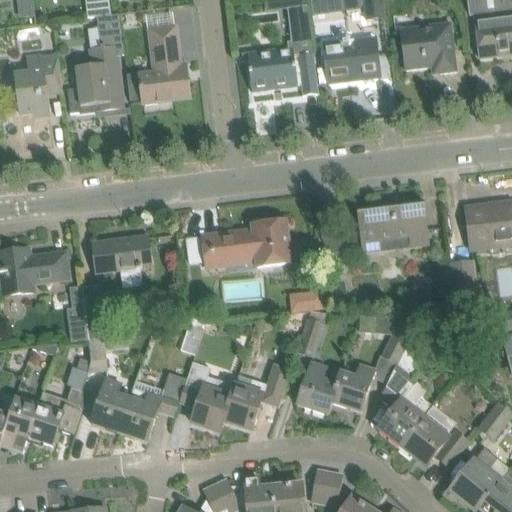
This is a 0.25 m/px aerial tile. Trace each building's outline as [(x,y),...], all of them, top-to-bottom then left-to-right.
[(93,0),(95,19),(96,18),(111,17),(109,0),(93,0)] [(363,0),(366,21),(385,19),(382,0),(363,0)] [(474,16),(479,60),(511,55),(511,0),(470,0),(468,2),(470,16),(474,16)] [(247,56),(252,94),(298,88),(298,87),(301,87),(302,98),(319,96),(307,7),(287,10),(291,44),(287,44),(288,51),(247,56)] [(81,90),(67,91),(70,116),(98,113),(98,114),(123,111),(117,58),(124,57),(119,16),(111,17),(96,18),(98,30),(88,31),(93,70),(78,72),(81,90)] [(440,75),(457,73),(451,25),(426,28),(426,32),(401,35),(406,72),(439,68),(440,75)] [(180,64),(176,29),(149,32),(154,75),(139,77),(142,100),(142,105),(143,104),(145,107),(157,105),(159,102),(159,98),(172,97),(173,102),(190,100),(188,82),(185,82),(184,72),(187,72),(186,64),(180,64)] [(356,78),(379,75),(375,40),(324,47),(329,85),(356,82),(356,78)] [(49,86),(61,85),(58,55),(28,59),(30,75),(16,77),(21,116),(35,114),(35,119),(49,117),(46,97),(51,96),(49,86)] [(427,244),(422,203),(358,211),(363,252),(380,250),(379,242),(410,238),(411,246),(427,244)] [(511,204),(511,203),(466,209),(471,252),(489,250),(489,245),(511,242),(511,204)] [(220,236),(203,238),(207,270),(224,268),(223,262),(256,258),(257,269),(300,264),(298,244),(289,245),(286,223),(278,224),(275,221),(263,223),(260,226),(252,227),(253,238),(220,242),(220,236)] [(330,233),(320,235),(324,264),(342,262),(339,238),(331,239),(330,233)] [(111,248),(110,248),(94,250),(98,281),(113,279),(112,273),(151,268),(147,239),(118,243),(119,250),(114,251),(113,250),(113,249),(112,249),(112,248),(111,248)] [(24,252),(0,255),(0,275),(2,291),(23,289),(23,295),(35,294),(34,286),(69,282),(66,254),(32,259),(25,260),(24,252)] [(454,294),(477,291),(474,262),(450,265),(454,294)] [(98,286),(82,288),(85,309),(89,342),(101,340),(102,340),(99,316),(101,316),(98,286)] [(85,309),(82,288),(70,290),(73,310),(85,309)] [(324,291),(290,296),(292,315),(327,311),(324,291)] [(195,305),(185,306),(188,329),(205,327),(210,327),(208,315),(195,305)] [(361,317),(360,334),(378,335),(379,318),(361,317)] [(309,320),(297,354),(313,359),(324,325),(309,320)] [(398,364),(405,350),(413,333),(397,325),(382,356),(398,364)] [(205,327),(188,329),(180,353),(195,357),(205,327)] [(92,364),(88,375),(109,373),(107,354),(130,351),(128,337),(102,340),(101,340),(89,342),(92,364)] [(55,357),(60,345),(33,348),(32,351),(55,357)] [(411,352),(405,350),(398,364),(412,375),(416,371),(411,352)] [(297,408),(327,417),(341,374),(340,374),(336,386),(323,382),(327,369),(311,364),(297,408)] [(187,381),(179,405),(180,405),(182,401),(192,404),(190,408),(197,410),(192,425),(220,434),(233,394),(220,390),(222,384),(207,379),(210,371),(193,365),(187,381)] [(233,394),(220,434),(221,434),(225,423),(252,432),(254,426),(256,427),(257,422),(256,422),(262,404),(279,409),(291,372),(284,369),(274,366),(267,385),(254,381),(252,387),(237,382),(233,394)] [(40,404),(28,440),(52,448),(58,431),(74,437),(82,410),(78,402),(87,373),(71,368),(66,386),(71,388),(67,403),(43,395),(40,404)] [(341,374),(327,417),(328,418),(332,405),(361,415),(375,372),(360,368),(356,379),(341,374)] [(379,431),(401,448),(427,416),(434,407),(422,398),(427,392),(417,384),(415,386),(395,370),(384,395),(399,406),(379,431)] [(130,400),(119,435),(147,445),(157,414),(174,419),(179,405),(187,381),(168,375),(164,391),(136,382),(130,400)] [(92,426),(119,435),(130,400),(118,397),(121,386),(106,381),(92,426)] [(23,455),(28,440),(40,404),(17,396),(11,414),(5,433),(15,436),(11,451),(23,455)] [(0,448),(5,433),(11,414),(0,410),(3,401),(0,399),(0,448)] [(493,442),(511,417),(511,415),(499,405),(479,431),(493,442)] [(427,416),(401,448),(426,468),(434,458),(449,469),(468,444),(465,442),(454,433),(452,435),(451,434),(458,426),(434,407),(427,416)] [(449,494),(472,511),(478,511),(511,471),(484,450),(449,494)] [(511,511),(511,472),(511,471),(478,511),(511,511)] [(311,503),(324,506),(330,476),(317,473),(311,503)] [(330,476),(324,506),(337,508),(343,478),(330,476)] [(245,486),(230,487),(241,510),(248,509),(248,511),(276,511),(274,489),(259,490),(258,479),(245,481),(245,486)] [(228,483),(216,488),(226,511),(241,511),(241,510),(230,487),(228,483)] [(304,511),(301,486),(274,489),(276,511),(304,511)] [(212,511),(226,511),(216,488),(204,494),(208,502),(212,511)] [(370,511),(352,500),(343,511),(370,511)] [(187,511),(183,509),(181,511),(212,511),(208,502),(201,511),(187,511)]
